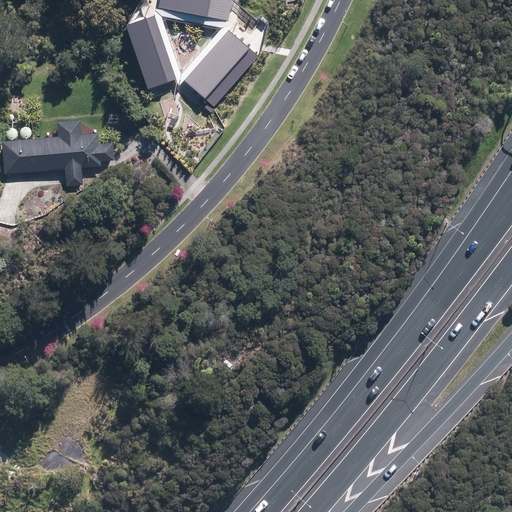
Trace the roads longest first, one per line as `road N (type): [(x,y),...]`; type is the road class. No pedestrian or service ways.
road 1 (residential): [(0,362),(112,286),(224,180),(307,65),(338,0)]
road 2 (motorway): [(264,511),(485,241)]
road 3 (motorway): [(511,261),(308,511)]
road 4 (motorway): [(511,338),(348,511)]
